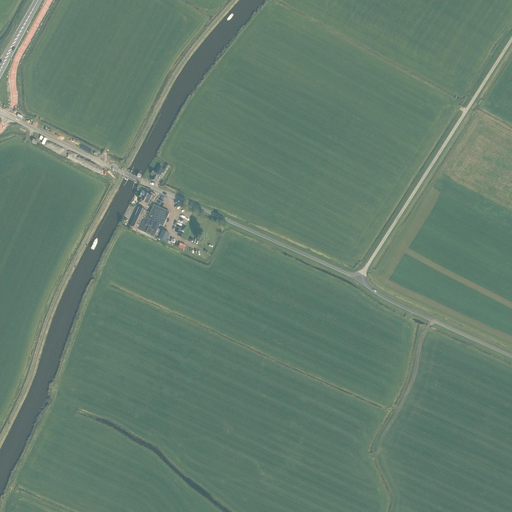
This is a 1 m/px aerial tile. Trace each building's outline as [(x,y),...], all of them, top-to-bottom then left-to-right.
[(153,177),(151,180),(156,183),(158,179),(160,175),(161,174),(163,171),(158,168),(155,172),(153,171),(151,175),(154,177),(153,178),(153,177)] [(154,196),(155,194),(151,192),(152,191),(147,188),(145,192),(142,198),(151,202),(154,196)] [(139,203),(148,208),(151,202),(142,198),(139,203)] [(153,205),(150,213),(150,212),(149,213),(138,208),(130,227),(157,240),(158,237),(161,231),(158,229),(160,225),(163,227),(169,213),(153,205)] [(169,235),(162,231),(158,239),(166,243),(169,235)]
